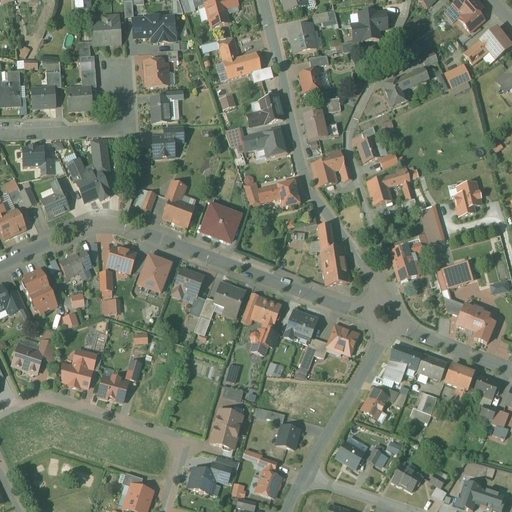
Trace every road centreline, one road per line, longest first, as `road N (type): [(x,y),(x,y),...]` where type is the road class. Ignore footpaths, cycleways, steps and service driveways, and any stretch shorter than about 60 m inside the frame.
road 1 (residential): [(366,312),(108,220),(0,263)]
road 2 (residential): [(262,0),(302,162),(379,293)]
road 3 (residential): [(405,0),(347,135),(385,260),(383,294)]
road 4 (residential): [(164,511),(179,457),(171,438),(43,395),(0,413)]
road 5 (residential): [(302,477),(383,323)]
road 6 (residential): [(0,134),(112,128),(127,114),(126,79)]
road 7 (residential): [(393,316),(511,371)]
